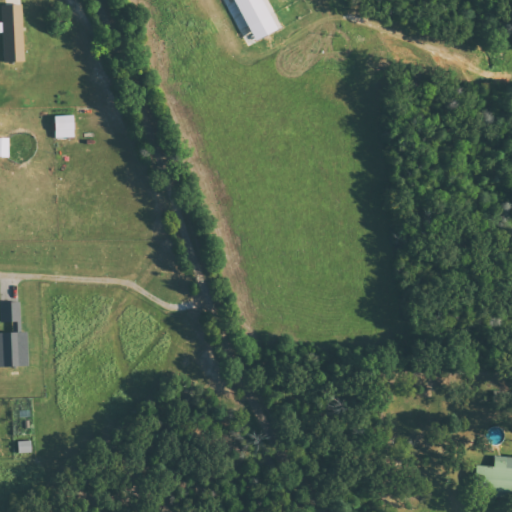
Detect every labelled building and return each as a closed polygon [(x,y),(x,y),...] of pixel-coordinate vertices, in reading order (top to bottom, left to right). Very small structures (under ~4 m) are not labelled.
[(4,63),(25,62),(23,5),(2,5),(4,63)] [(56,139),(75,138),(74,116),(55,116),(56,139)] [(0,156),(9,157),(9,138),(0,138),(0,156)] [(1,303),(1,323),(7,323),(8,333),(0,333),(0,367),(29,367),(28,332),(21,332),(20,302),(1,303)] [(19,442),(19,453),(31,453),(31,441),(19,442)]
